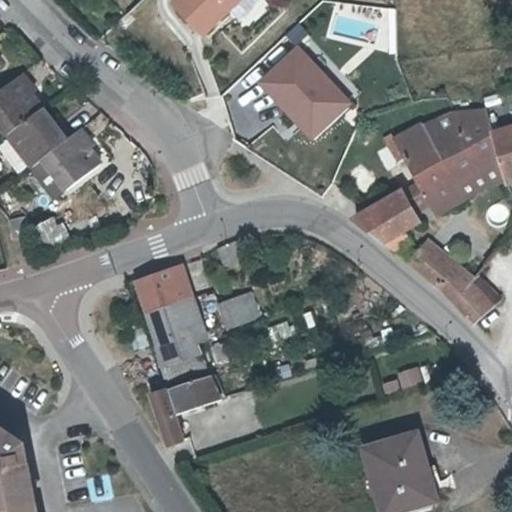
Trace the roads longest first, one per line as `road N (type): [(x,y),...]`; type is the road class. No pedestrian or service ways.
road 1 (residential): [(197,226),(269,210),(331,226),(511,391)]
road 2 (residential): [(31,0),(178,151),(197,226)]
road 3 (residential): [(29,289),(185,511)]
road 4 (residential): [(29,289),(197,226)]
